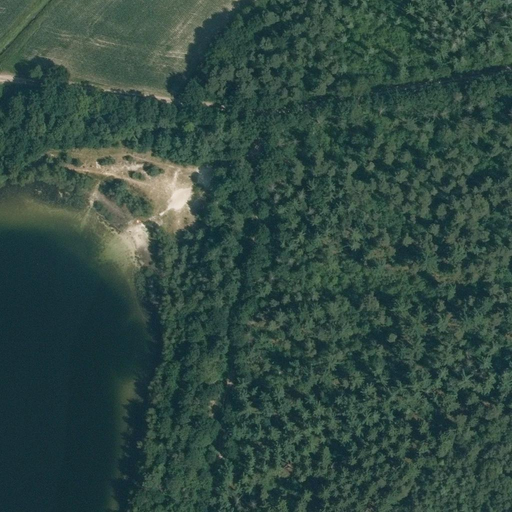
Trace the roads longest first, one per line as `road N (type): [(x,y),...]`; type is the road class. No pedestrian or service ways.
road 1 (unclassified): [(511,69),(263,110),(0,75)]
road 2 (track): [(263,110),(211,511)]
